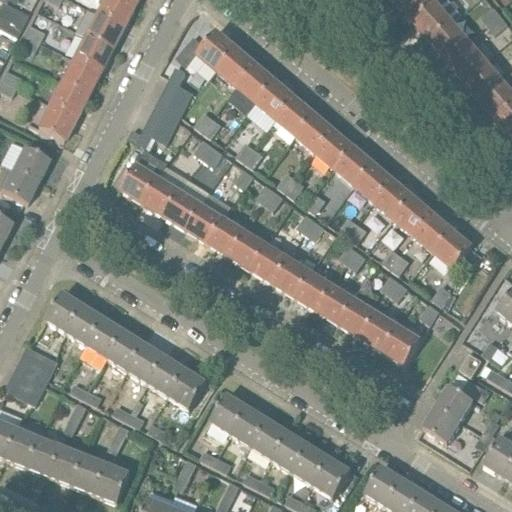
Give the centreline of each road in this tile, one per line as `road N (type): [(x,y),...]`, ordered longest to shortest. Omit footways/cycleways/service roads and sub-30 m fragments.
road 1 (residential): [(369,435),(377,382),(369,369),(76,195)]
road 2 (residential): [(51,247),(369,435)]
road 3 (residential): [(498,235),(226,0)]
road 4 (residential): [(348,0),(498,177),(498,235)]
road 5 (residential): [(76,195),(181,0)]
road 6 (residential): [(369,435),(491,511)]
